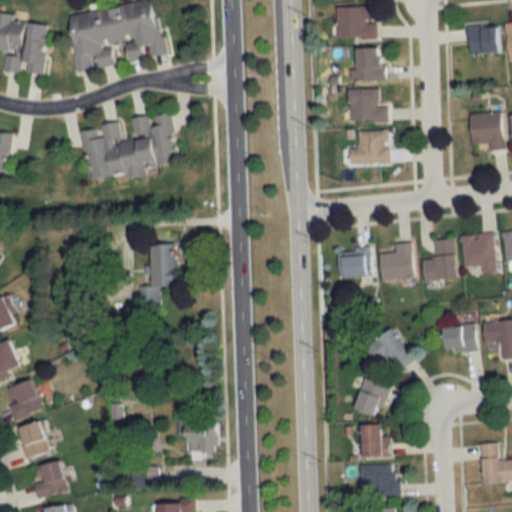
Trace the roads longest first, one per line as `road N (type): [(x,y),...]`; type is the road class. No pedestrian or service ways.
road 1 (secondary): [(302,511),(285,0)]
road 2 (secondary): [(226,0),(242,511)]
road 3 (residential): [(0,101),(45,108),(147,80),(229,77)]
road 4 (residential): [(511,188),(292,213)]
road 5 (residential): [(427,199),(424,21),(433,0)]
road 6 (secondary): [(291,171),(276,133),(272,0)]
road 7 (residential): [(511,399),(459,406),(446,417),(438,445),(440,511)]
